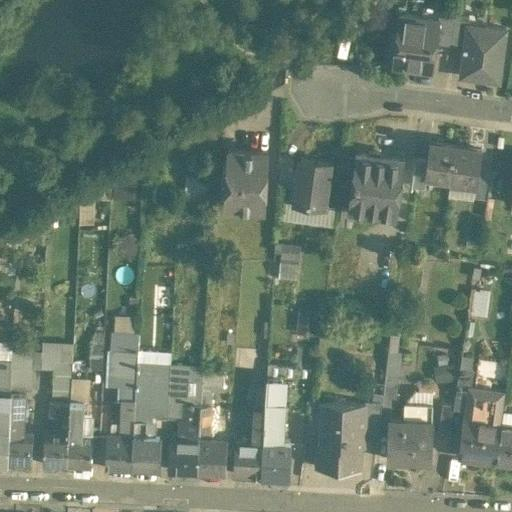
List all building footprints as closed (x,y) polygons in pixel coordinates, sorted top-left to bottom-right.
[(421,15),(400,12),(394,60),(416,63),(415,67),(432,70),(436,40),(440,12),(422,10),(421,15)] [(470,13),(456,11),(455,15),(452,42),(464,44),(466,29),(467,29),(470,13)] [(455,15),(440,12),(436,40),(452,42),(455,15)] [(506,27),(485,24),(484,31),(467,29),(466,29),(464,44),(460,74),(477,76),(477,72),(500,75),(506,27)] [(456,143),(430,140),(428,158),(426,172),(427,172),(451,176),(452,176),(456,143)] [(482,147),(456,143),(452,176),(451,176),(451,179),(476,183),(477,183),(479,166),(482,147)] [(268,149),(228,147),(228,162),(229,162),(227,189),(226,189),(225,204),(265,207),(268,149)] [(403,156),(358,150),(350,206),(396,212),(403,156)] [(330,159),(301,155),(295,198),(324,202),(330,159)] [(428,158),(416,156),(412,184),(425,186),(427,172),(426,172),(428,158)] [(491,168),(479,166),(477,183),(476,183),(474,194),(487,196),(491,168)] [(298,275),(298,240),(278,240),(278,274),(298,275)] [(473,315),(488,316),(489,288),(474,287),(473,315)] [(114,311),(114,326),(134,327),(134,312),(114,311)] [(107,381),(118,381),(118,389),(134,390),(135,328),(108,327),(107,381)] [(104,342),(91,342),(90,367),(103,367),(104,342)] [(13,358),(0,357),(0,388),(11,389),(12,364),(13,358)] [(31,365),(12,364),(11,389),(26,390),(29,390),(31,365)] [(203,366),(171,364),(168,415),(181,415),(181,402),(190,402),(201,403),(203,368),(203,366)] [(434,367),(435,377),(454,376),(453,365),(434,367)] [(474,367),(460,365),(454,403),(454,407),(466,408),(469,385),(471,385),(474,367)] [(73,367),(54,366),(53,393),(72,393),(73,367)] [(212,368),(203,368),(201,403),(212,403),(212,389),(212,388),(212,368)] [(224,369),(212,368),(212,388),(212,389),(223,389),(224,369)] [(282,376),(268,375),(266,399),(281,400),(282,376)] [(398,384),(385,382),(382,401),(382,403),(395,405),(398,384)] [(471,385),(469,385),(466,408),(465,417),(460,454),(496,459),(501,421),(500,421),(504,389),(471,385)] [(11,389),(0,388),(0,460),(8,460),(11,389)] [(313,390),(296,388),(294,407),(310,409),(313,390)] [(26,390),(11,389),(8,460),(8,462),(32,463),(33,429),(23,428),(26,390)] [(72,393),(53,393),(51,410),(56,410),(55,430),(45,430),(44,462),(68,463),(71,399),(71,400),(72,393)] [(366,400),(325,397),(323,440),(318,440),(317,465),(360,467),(361,442),(358,442),(358,432),(364,432),(366,400)] [(71,400),(71,399),(68,463),(68,464),(92,465),(93,432),(85,432),(86,419),(85,419),(86,400),(71,400)] [(122,434),(107,433),(106,465),(132,467),(136,399),(125,399),(124,418),(122,418),(122,434)] [(146,400),(136,399),(132,467),(159,468),(160,436),(144,435),(146,400)] [(281,400),(266,399),(265,406),(266,406),(262,473),(289,474),(291,442),(279,441),(281,400)] [(382,401),(366,400),(364,432),(378,433),(382,403),(382,401)] [(433,401),(405,400),(404,417),(390,416),(388,457),(431,459),(432,428),(433,401)] [(454,403),(443,401),(439,429),(451,430),(454,407),(454,403)] [(188,437),(172,436),(171,468),(197,470),(201,403),(190,402),(188,437)] [(212,403),(201,403),(197,470),(224,471),(225,439),(210,438),(212,403)] [(253,440),(237,439),(236,472),(262,473),(266,406),(265,406),(255,405),(253,440)] [(511,422),(501,421),(496,459),(511,461),(511,422)]
